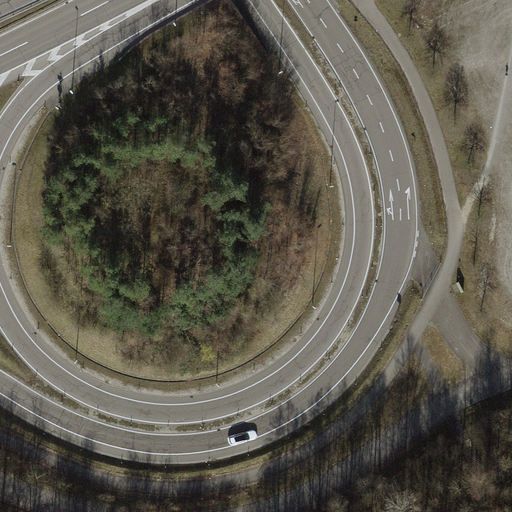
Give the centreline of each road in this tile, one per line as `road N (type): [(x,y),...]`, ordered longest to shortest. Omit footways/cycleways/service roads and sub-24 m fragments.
road 1 (motorway): [(0,382),(114,438),(196,445),(272,422),(352,354),(396,267),(400,186),(371,100),(308,0)]
road 2 (motorway): [(261,0),(338,121),(359,180),(359,269),(321,345),(275,385),(233,404),(153,413),(84,393),(46,368),(0,303)]
road 3 (track): [(511,377),(447,405),(296,505),(272,511)]
road 4 (motorway): [(0,138),(53,73),(156,0)]
road 5 (motorway): [(0,56),(113,0)]
